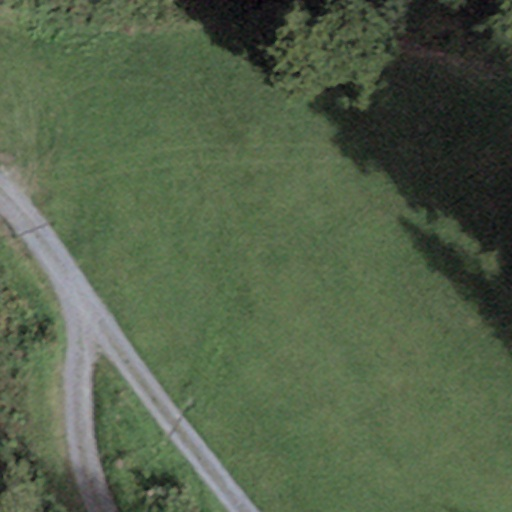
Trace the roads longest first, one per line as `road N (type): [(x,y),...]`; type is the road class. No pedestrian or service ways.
road 1 (track): [(86,306),(245,511)]
road 2 (track): [(86,306),(77,428),(102,511)]
road 3 (track): [(0,191),(86,306)]
